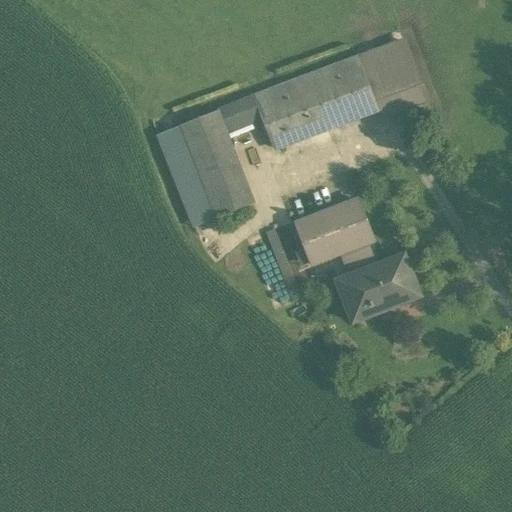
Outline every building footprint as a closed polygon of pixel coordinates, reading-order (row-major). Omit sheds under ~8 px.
[(402,42),(358,59),(378,111),(384,109),(387,115),(425,101),(402,42)] [(358,59),(255,97),(263,118),(275,150),(378,111),(358,59)] [(255,97),(218,112),(226,132),(263,118),(255,97)] [(226,132),(218,112),(180,127),(217,220),(254,205),(226,132)] [(434,138),(424,143),(432,157),(442,151),(434,138)] [(357,201),(326,213),(341,255),(368,244),(373,242),(357,201)] [(326,213),(296,225),(312,266),(341,255),(326,213)] [(300,297),(274,230),(265,233),(291,300),(300,297)] [(368,244),(341,255),(350,278),(377,268),(368,244)] [(350,278),(337,283),(353,323),(419,298),(404,257),(377,268),(350,278)]
